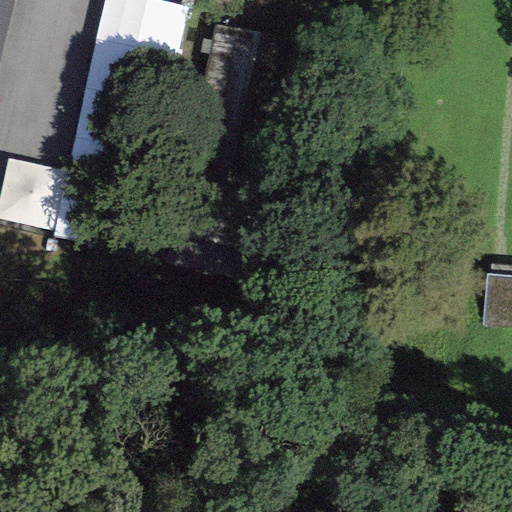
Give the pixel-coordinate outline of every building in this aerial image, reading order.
[(0,0),(0,52),(13,0),(0,0)] [(186,10),(143,0),(105,0),(67,165),(146,183),(186,10)] [(289,45),(224,27),(173,210),(238,228),(289,45)] [(0,221),(50,232),(64,171),(6,158),(0,185),(0,221)] [(511,267),(490,265),(490,275),(483,274),(479,329),(511,331),(511,267)]
